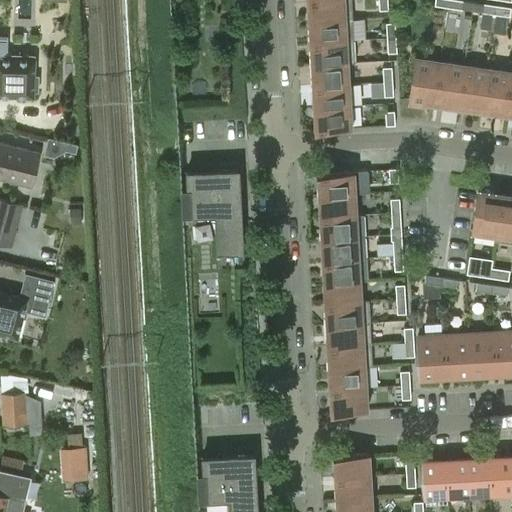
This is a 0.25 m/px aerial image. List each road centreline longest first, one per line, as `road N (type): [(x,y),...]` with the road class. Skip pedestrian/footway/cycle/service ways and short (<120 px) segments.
road 1 (residential): [(289,434),(272,147)]
road 2 (residential): [(511,157),(399,141),(272,147)]
road 3 (residential): [(511,421),(289,434)]
road 4 (residential): [(272,147),(263,0)]
